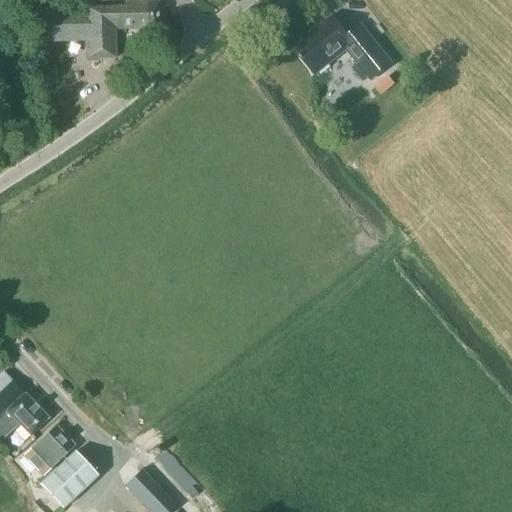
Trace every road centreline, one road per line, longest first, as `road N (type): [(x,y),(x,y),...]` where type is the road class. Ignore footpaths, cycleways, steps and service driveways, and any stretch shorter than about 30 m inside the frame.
road 1 (residential): [(0,183),(203,33)]
road 2 (residential): [(0,337),(124,465)]
